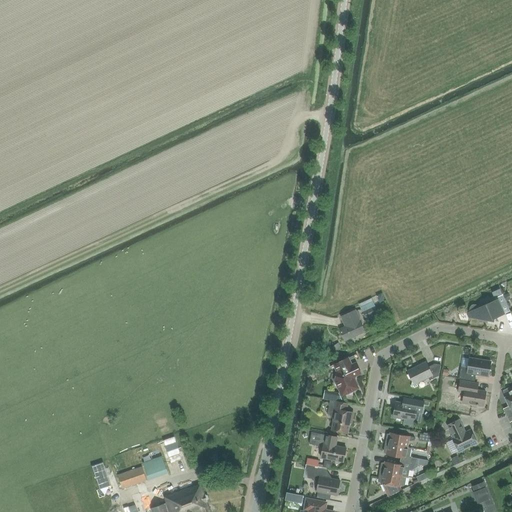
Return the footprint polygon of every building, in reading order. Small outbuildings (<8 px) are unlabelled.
[(494,318),(504,314),(498,299),(479,308),(478,306),(476,305),(474,305),(472,306),(470,307),(470,310),(470,312),(467,313),(469,317),(494,321),(494,318)] [(365,318),(378,312),(374,302),(360,308),(365,318)] [(359,320),(360,320),(355,310),(341,317),(345,327),(339,329),(345,341),(365,332),(359,320)] [(334,379),(342,395),(347,393),(348,395),(350,394),(352,394),(353,392),(353,390),(358,388),(354,380),(355,376),(361,373),(356,363),(352,365),(348,358),(334,365),(338,372),(336,373),(334,379)] [(488,376),(491,361),(469,358),(468,368),(461,367),(459,379),(475,381),(476,374),(488,376)] [(439,376),(441,365),(434,364),(429,367),(426,362),(407,371),(412,382),(411,386),(411,387),(415,388),(418,386),(416,384),(429,377),(430,380),(439,376)] [(486,392),(477,390),(479,383),(474,382),(474,383),(460,381),(459,392),(464,393),(463,403),(483,407),(486,392)] [(511,386),(503,390),(504,393),(503,394),(509,406),(504,409),(510,422),(511,421),(511,386)] [(323,390),(322,398),(331,399),(332,391),(323,390)] [(422,407),(424,401),(412,399),(411,405),(396,402),(393,417),(414,421),(417,406),(422,407)] [(347,404),(336,402),(330,400),(327,414),(332,415),(334,418),(332,430),(348,433),(351,419),(352,419),(353,413),(346,411),(347,404)] [(459,452),(477,443),(470,430),(466,432),(459,419),(447,425),(453,438),(452,438),(459,452)] [(337,437),(317,433),(311,432),(309,444),(323,447),(321,458),(344,462),(346,448),(336,446),(337,437)] [(385,443),(388,444),(408,447),(409,442),(414,440),(415,437),(390,433),(389,434),(387,434),(385,443)] [(419,440),(431,442),(432,436),(420,434),(419,440)] [(408,447),(388,444),(385,443),(383,453),(386,454),(385,455),(401,457),(400,461),(416,464),(417,458),(412,457),(410,457),(411,448),(408,447)] [(149,481),(168,474),(162,456),(142,463),(149,481)] [(317,466),(318,460),(307,457),(305,463),(317,466)] [(418,464),(416,464),(400,461),(399,464),(385,462),(381,463),(379,472),(383,473),(406,477),(408,477),(409,470),(411,471),(418,467),(418,464)] [(123,489),(147,481),(142,466),(118,475),(123,489)] [(319,481),(317,492),(330,494),(337,495),(340,480),(332,479),(327,478),(328,472),(328,471),(318,469),(315,468),(313,479),(313,480),(319,481)] [(406,477),(383,473),(379,472),(378,481),(381,484),(387,485),(384,486),(386,491),(388,495),(402,489),(400,487),(401,486),(403,486),(405,485),(406,477)] [(416,477),(419,481),(427,477),(426,472),(416,477)] [(178,485),(180,491),(164,496),(167,503),(149,509),(148,507),(145,508),(146,511),(211,511),(208,501),(209,499),(208,495),(206,494),(201,483),(189,487),(187,481),(178,485)] [(333,511),(334,511),(325,510),(326,503),(307,499),(305,509),(310,510),(309,511),(333,511)]
